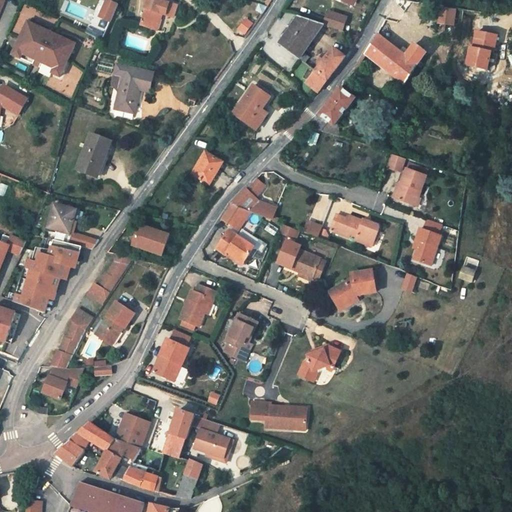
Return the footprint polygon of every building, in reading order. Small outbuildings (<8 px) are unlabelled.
[(107,0),(99,17),(111,22),(119,5),(109,0),(107,0)] [(147,0),(145,9),(147,9),(141,26),(153,29),(158,13),(174,18),(178,5),(162,0),(147,0)] [(259,3),(255,9),(262,13),(267,6),(259,3)] [(459,10),(443,8),(441,23),(456,24),(459,10)] [(325,25),(344,31),(348,19),(329,13),(325,25)] [(309,57),(303,52),(323,24),(298,16),(280,43),(305,62),(309,57)] [(103,40),(110,23),(95,17),(88,33),(103,40)] [(246,18),(238,29),(245,33),(252,23),(246,18)] [(24,55),(54,70),(52,75),(60,79),(78,46),(57,36),(56,38),(51,36),(53,33),(30,23),(14,56),(21,60),(24,55)] [(487,68),(490,51),(494,52),(497,35),(475,31),(472,47),(469,47),(466,65),(487,68)] [(403,45),(399,50),(376,34),(374,38),(365,53),(407,85),(425,52),(414,44),(409,50),(403,45)] [(333,48),(306,83),(317,91),(334,70),(345,56),(333,48)] [(21,60),(52,75),(54,70),(24,55),(21,60)] [(123,74),(115,108),(134,113),(140,89),(152,92),(154,82),(149,81),(152,72),(118,63),(116,73),(123,74)] [(258,113),(270,97),(253,85),(233,114),(250,125),(258,113)] [(318,114),(327,120),(336,125),(354,100),(340,87),(318,114)] [(133,119),(134,113),(115,108),(114,114),(133,119)] [(264,117),(258,113),(250,125),(256,129),(264,117)] [(319,131),(327,120),(318,114),(306,127),(319,131)] [(97,176),(111,142),(92,134),(78,168),(97,176)] [(193,175),(210,185),(224,162),(206,152),(193,175)] [(404,158),(391,154),(386,168),(399,172),(404,158)] [(416,205),(427,175),(406,168),(400,187),(397,186),(393,197),(416,205)] [(244,211),(277,223),(279,218),(271,215),(274,208),(257,202),(266,191),(254,180),(233,202),(231,205),(244,211)] [(77,210),(54,204),(48,228),(71,234),(71,233),(77,210)] [(233,228),(244,211),(231,205),(221,220),(233,228)] [(370,227),(363,224),(364,222),(350,217),(348,217),(347,219),(338,215),(331,232),(349,239),(351,235),(357,237),(355,242),(366,246),(368,241),(375,244),(381,231),(379,227),(371,224),(370,227)] [(420,242),(416,251),(413,259),(431,266),(441,236),(438,235),(441,225),(427,220),(423,230),(420,229),(416,241),(420,242)] [(316,239),(320,227),(308,223),(304,234),(316,239)] [(134,234),(131,245),(161,255),(168,235),(140,226),(137,235),(134,234)] [(298,232),(283,226),(280,233),(295,239),(298,232)] [(241,229),(238,234),(255,245),(259,241),(241,229)] [(218,249),(227,254),(229,251),(245,261),(255,246),(229,230),(218,249)] [(71,234),(68,243),(77,245),(86,247),(91,238),(71,233),(71,234)] [(5,249),(21,255),(28,241),(10,234),(6,245),(5,249)] [(44,237),(28,270),(60,279),(63,280),(69,282),(74,268),(79,269),(80,262),(73,260),(77,245),(68,243),(44,237)] [(99,240),(91,238),(86,247),(93,249),(99,240)] [(285,264),(300,271),(313,277),(318,279),(327,260),(293,245),(294,243),(287,239),(279,258),(286,261),(285,264)] [(85,247),(77,245),(73,260),(80,262),(85,247)] [(243,265),(245,261),(229,251),(227,254),(243,265)] [(86,295),(101,304),(133,259),(113,254),(114,264),(107,275),(105,274),(97,286),(94,284),(86,295)] [(356,296),(354,293),(366,290),(375,288),(370,267),(349,271),(351,277),(329,290),(336,302),(344,297),(348,302),(356,296)] [(472,279),(474,269),(462,267),(460,276),(472,279)] [(28,270),(12,303),(42,314),(47,299),(57,302),(59,293),(56,292),(60,279),(28,270)] [(312,281),(313,277),(300,271),(299,274),(312,281)] [(416,277),(407,274),(403,289),(411,292),(416,277)] [(199,325),(205,312),(211,297),(215,299),(218,292),(199,284),(195,291),(192,290),(180,317),(199,325)] [(215,299),(211,297),(205,312),(208,314),(215,299)] [(339,307),(348,302),(344,297),(336,302),(339,307)] [(117,304),(101,327),(104,329),(98,337),(112,347),(122,332),(120,331),(121,329),(123,330),(133,315),(117,304)] [(21,317),(0,309),(0,343),(12,347),(21,317)] [(55,350),(49,367),(54,368),(64,368),(93,319),(76,309),(68,322),(71,323),(64,339),(62,337),(56,351),(55,350)] [(235,344),(247,349),(251,338),(259,321),(239,312),(227,341),(229,342),(235,344)] [(98,337),(104,329),(101,327),(95,335),(98,337)] [(260,341),(251,338),(247,349),(235,344),(232,351),(253,359),(260,341)] [(183,366),(190,347),(168,339),(155,374),(174,382),(180,365),(183,366)] [(235,344),(229,342),(226,348),(232,351),(235,344)] [(324,367),(329,363),(335,366),(340,353),(325,347),(323,351),(306,356),(308,361),(304,362),(298,376),(307,380),(310,372),(316,371),(324,367)] [(95,368),(94,360),(86,361),(86,368),(95,368)] [(96,376),(109,375),(108,367),(95,368),(96,376)] [(75,388),(84,368),(68,369),(64,368),(54,368),(50,381),(47,380),(43,393),(61,399),(66,384),(75,388)] [(177,382),(183,384),(189,371),(183,368),(177,382)] [(312,382),(316,371),(310,372),(307,380),(312,382)] [(211,394),(209,402),(216,404),(219,396),(211,394)] [(293,430),(293,422),(307,423),(308,408),(290,407),(290,410),(285,410),(285,406),(271,405),(272,402),(254,401),(253,418),(268,420),(267,427),(293,430)] [(166,454),(181,458),(191,425),(194,416),(178,410),(165,453),(166,454)] [(115,440),(141,449),(150,422),(125,414),(115,440)] [(204,419),(194,416),(191,425),(201,428),(204,419)] [(219,424),(204,419),(201,428),(195,447),(205,451),(210,452),(209,456),(222,460),(229,438),(216,433),(219,424)] [(306,431),(307,423),(293,422),(293,430),(306,431)] [(82,430),(69,441),(85,450),(90,441),(109,452),(114,440),(90,424),(89,423),(82,430)] [(110,479),(112,475),(123,456),(134,460),(133,462),(136,463),(142,449),(141,449),(115,440),(114,440),(109,452),(103,460),(96,471),(110,479)] [(54,453),(73,467),(86,451),(85,450),(69,441),(54,453)] [(190,462),(184,473),(197,481),(202,467),(190,462)] [(130,467),(123,480),(142,488),(155,492),(159,477),(130,467)] [(170,497),(191,499),(197,481),(184,473),(170,497)] [(39,477),(33,475),(29,487),(34,489),(39,477)] [(90,485),(80,483),(70,507),(84,511),(140,511),(144,503),(133,500),(118,495),(103,488),(100,487),(90,485)] [(43,511),(45,501),(30,500),(28,511),(43,511)]
